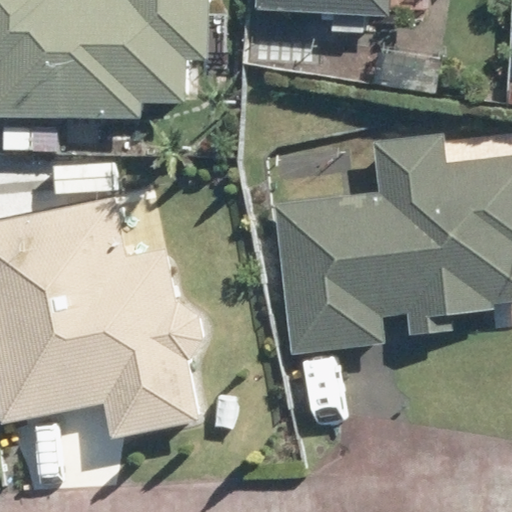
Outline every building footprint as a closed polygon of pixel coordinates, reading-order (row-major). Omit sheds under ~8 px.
[(0,0),(0,106),(148,108),(148,90),(193,91),(194,49),(220,50),(220,0),(0,0)] [(288,0),(345,3),(344,21),(370,23),(372,4),(394,5),(394,0),(288,0)] [(442,57),(380,50),(377,86),(438,93),(442,57)] [(32,128),(3,129),(3,149),(33,149),(32,128)] [(417,302),(418,309),(511,295),(511,157),(455,165),(451,132),(385,140),(391,190),(287,203),(306,347),(393,335),(389,306),(417,302)] [(109,165),(55,167),(56,190),(109,188),(109,165)] [(114,397),(120,430),(205,413),(182,295),(172,241),(133,249),(121,194),(0,217),(0,371),(9,417),(114,397)]
